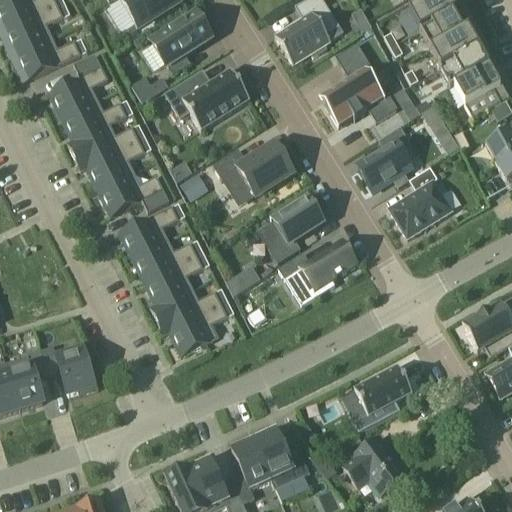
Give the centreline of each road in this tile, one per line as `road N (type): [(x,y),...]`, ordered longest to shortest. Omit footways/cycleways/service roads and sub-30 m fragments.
road 1 (residential): [(410,303),(218,0)]
road 2 (residential): [(0,114),(153,426)]
road 3 (residential): [(410,303),(153,426)]
road 4 (residential): [(511,469),(410,303)]
